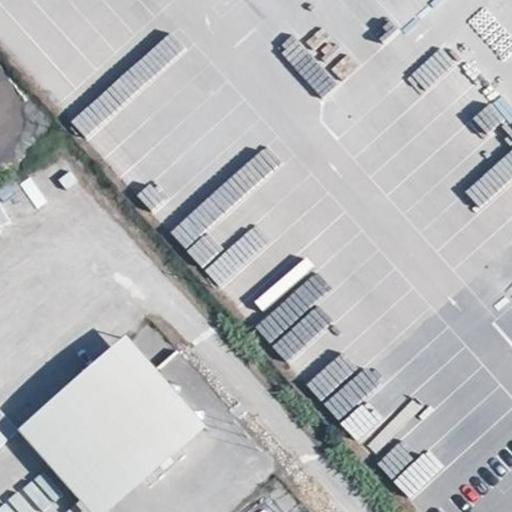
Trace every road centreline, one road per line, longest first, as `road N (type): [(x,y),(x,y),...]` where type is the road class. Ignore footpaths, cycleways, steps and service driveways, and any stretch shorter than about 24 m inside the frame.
road 1 (unknown): [(317,146),(487,342)]
road 2 (unknown): [(317,146),(479,0)]
road 3 (unknown): [(238,0),(237,53),(317,146)]
